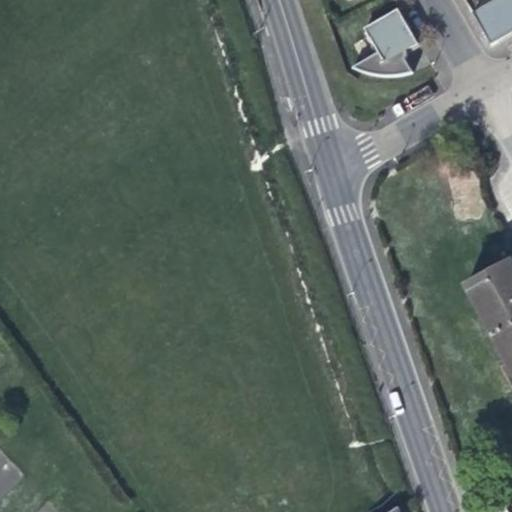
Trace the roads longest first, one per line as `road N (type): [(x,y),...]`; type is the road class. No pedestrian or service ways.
road 1 (residential): [(328,168),(448,511)]
road 2 (residential): [(270,0),(328,168)]
road 3 (residential): [(328,168),(481,85)]
